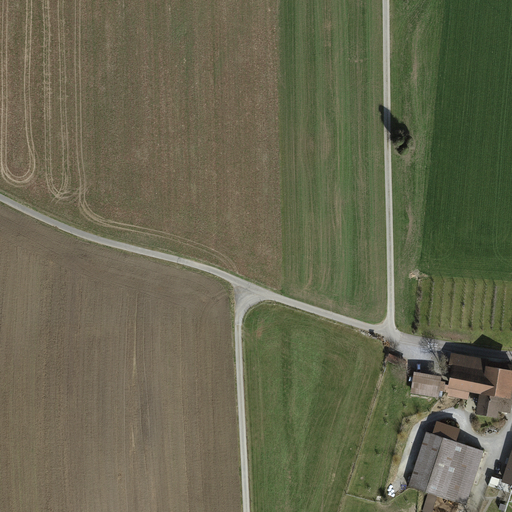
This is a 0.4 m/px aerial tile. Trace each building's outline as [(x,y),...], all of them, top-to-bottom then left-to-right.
[(511,366),(485,361),(453,356),(451,370),(453,371),(449,394),(467,397),(468,389),(482,391),(478,412),(495,415),(496,408),(500,409),(500,407),(509,408),(511,397),(508,396),(511,370),(511,366)] [(439,379),(415,375),(413,387),(437,391),(439,379)] [(459,429),(437,422),(433,434),(443,437),(425,491),(459,502),(473,460),(479,462),(483,450),(455,441),(459,429)] [(443,437),(433,434),(426,431),(408,485),(425,491),(443,437)] [(488,452),(483,450),(479,462),(473,460),(459,502),(465,505),(472,483),(478,485),(488,452)]
